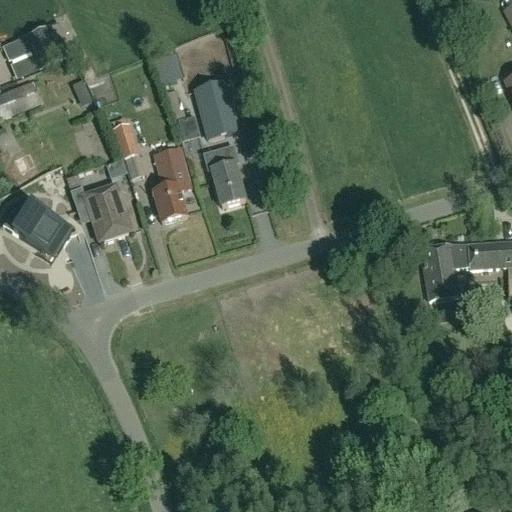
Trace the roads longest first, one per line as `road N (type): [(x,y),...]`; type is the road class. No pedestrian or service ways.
road 1 (unclassified): [(76,326),(143,297),(511,183)]
road 2 (unclassified): [(161,511),(93,345),(76,326)]
